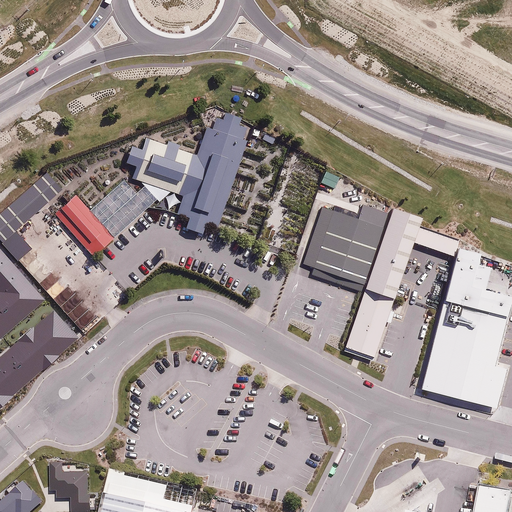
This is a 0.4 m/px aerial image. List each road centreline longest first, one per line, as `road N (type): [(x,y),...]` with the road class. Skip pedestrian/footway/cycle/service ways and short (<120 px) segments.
road 1 (residential): [(0,455),(141,328),(174,311),(205,316),(377,407)]
road 2 (primary): [(307,68),(401,118),(511,153)]
road 3 (residential): [(377,407),(511,444)]
road 4 (trunk): [(168,40),(37,78)]
